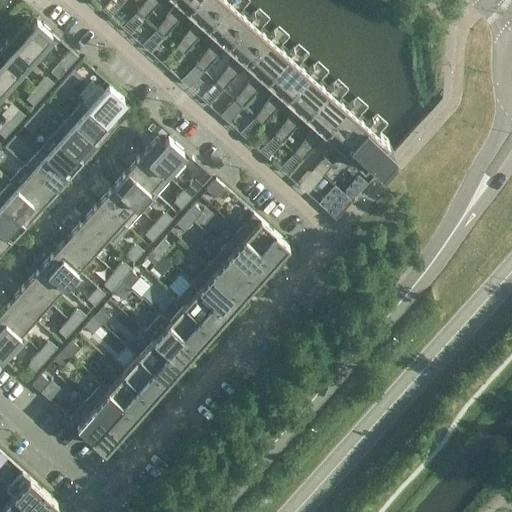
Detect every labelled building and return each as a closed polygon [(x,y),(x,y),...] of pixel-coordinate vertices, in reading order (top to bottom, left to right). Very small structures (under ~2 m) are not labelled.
[(143,0),(137,9),(145,16),(159,0),(143,0)] [(175,0),(176,0),(157,27),(164,34),(186,9),(194,0),(175,0)] [(194,0),(186,9),(196,18),(176,45),(184,51),(206,27),(229,0),(194,0)] [(231,0),(229,0),(206,27),(215,35),(196,62),(203,69),(226,45),(250,17),(242,10),(241,12),(230,2),(231,0)] [(25,17),(10,33),(32,53),(39,59),(59,37),(43,23),(42,23),(37,18),(32,23),(25,17)] [(250,17),(226,45),(235,53),(216,80),(223,87),(245,62),(270,35),(262,28),(260,29),(250,20),(251,18),(250,17)] [(32,53),(10,33),(0,44),(0,53),(18,69),(32,53)] [(270,35),(245,62),(255,71),(235,97),(243,104),(265,80),(289,52),(281,45),(280,47),(269,37),(271,35),(270,35)] [(60,58),(68,65),(78,54),(70,47),(60,58)] [(289,52),(265,80),(274,88),(255,115),(262,122),(285,97),(309,70),(301,63),(300,65),(289,55),(290,53),(289,52)] [(18,69),(0,53),(0,82),(4,85),(18,69)] [(79,76),(72,69),(62,80),(70,87),(79,76)] [(309,70),(285,97),(294,106),(275,133),(282,139),(304,115),(329,88),(321,80),(319,82),(309,73),(310,71),(309,70)] [(43,92),(51,83),(44,77),(36,85),(43,92)] [(62,96),(70,87),(62,80),(54,89),(62,96)] [(98,82),(83,99),(112,124),(127,108),(119,101),(124,96),(118,91),(119,90),(109,82),(104,88),(98,82)] [(35,101),(43,92),(36,85),(28,94),(35,101)] [(329,88),(304,115),(314,123),(294,150),(302,157),(324,133),(348,105),(340,98),(339,100),(328,90),(330,88),(329,88)] [(112,124),(83,99),(69,115),(97,140),(112,124)] [(49,110),(41,103),(34,112),(41,119),(49,110)] [(348,105),(324,133),(343,150),(368,123),(360,116),(358,117),(348,108),(349,106),(348,105)] [(15,124),(22,115),(15,109),(7,117),(15,124)] [(33,128),(41,119),(34,112),(26,121),(33,128)] [(97,140),(69,115),(54,131),(60,136),(83,156),(97,140)] [(15,124),(7,117),(0,125),(0,127),(7,133),(15,124)] [(368,123),(343,150),(364,168),(372,160),(376,164),(391,147),(387,143),(388,141),(380,133),(378,135),(368,126),(369,123),(368,123)] [(156,135),(141,152),(164,172),(168,167),(175,174),(185,163),(178,156),(184,149),(175,141),(174,141),(168,136),(164,141),(156,135)] [(20,142),(13,136),(5,145),(12,151),(20,142)] [(41,146),(40,147),(69,173),(83,156),(60,136),(46,152),(41,146)] [(69,173),(40,147),(26,163),(54,189),(69,173)] [(164,172),(141,152),(127,168),(155,193),(170,177),(164,172)] [(54,189),(26,163),(25,164),(31,169),(18,184),(12,179),(11,179),(40,205),(54,189)] [(155,193),(127,168),(113,184),(141,209),(155,193)] [(206,187),(214,195),(223,185),(215,177),(206,187)] [(191,195),(200,184),(193,178),(183,189),(191,195)] [(40,205),(11,179),(0,191),(0,198),(25,221),(40,205)] [(141,209),(113,184),(98,200),(127,225),(141,209)] [(191,195),(183,189),(176,197),(183,204),(191,195)] [(336,217),(352,199),(343,191),(326,209),(336,217)] [(25,221),(0,198),(0,227),(11,237),(25,221)] [(127,225),(98,200),(84,215),(112,241),(127,225)] [(193,218),(201,209),(193,202),(185,211),(193,218)] [(184,228),(193,218),(185,211),(176,221),(184,228)] [(253,211),(238,228),(272,258),(275,254),(276,255),(288,242),(253,211)] [(162,228),(170,219),(163,212),(154,221),(162,228)] [(112,241),(84,215),(70,231),(92,252),(106,236),(112,242),(112,241)] [(162,228),(154,221),(147,229),(154,236),(162,228)] [(0,249),(11,237),(0,227),(0,249)] [(272,258),(238,228),(222,245),(257,275),(260,271),(261,273),(273,259),(272,258)] [(92,252),(70,231),(55,247),(78,268),(92,252)] [(163,252),(171,243),(163,236),(155,245),(163,252)] [(126,253),(133,259),(141,251),(134,244),(126,253)] [(154,262),(163,252),(155,245),(146,255),(154,262)] [(207,262),(214,268),(241,292),(245,288),(246,289),(258,276),(257,275),(222,245),(207,262)] [(78,268),(55,247),(41,263),(64,284),(78,268)] [(129,269),(127,267),(121,262),(114,271),(121,278),(123,276),(129,269)] [(214,268),(207,262),(192,279),(199,285),(226,309),(229,305),(231,306),(242,293),(241,292),(214,268)] [(64,284),(41,263),(27,279),(49,300),(64,284)] [(131,283),(138,275),(130,268),(129,269),(123,276),(131,283)] [(113,287),(121,278),(114,271),(106,280),(113,287)] [(121,294),(131,283),(123,276),(121,278),(113,287),(121,294)] [(49,300),(27,279),(12,295),(35,316),(49,300)] [(192,279),(177,296),(211,326),(214,322),(215,323),(227,310),(226,309),(199,285),(192,279)] [(89,294),(96,301),(104,292),(97,285),(89,294)] [(35,316),(12,295),(0,308),(0,313),(21,332),(35,316)] [(211,326),(177,296),(176,297),(183,303),(170,318),(197,342),(199,339),(200,340),(212,327),(211,326)] [(110,312),(102,304),(95,312),(103,319),(110,312)] [(76,308),(68,317),(76,323),(84,315),(76,308)] [(93,331),(103,319),(95,312),(85,323),(93,331)] [(21,332),(0,313),(0,354),(5,349),(11,354),(26,337),(21,332)] [(68,333),(76,323),(68,317),(60,326),(68,333)] [(170,318),(155,335),(181,359),(184,357),(185,358),(197,344),(196,343),(197,342),(170,318)] [(155,335),(139,352),(166,376),(168,374),(169,375),(182,361),(180,360),(181,359),(155,335)] [(79,346),(71,338),(64,346),(72,353),(79,346)] [(47,355),(55,347),(47,341),(40,349),(47,355)] [(62,365),(72,353),(64,346),(54,357),(62,365)] [(37,367),(47,355),(40,349),(30,360),(37,367)] [(139,352),(124,369),(151,393),(153,390),(154,392),(166,378),(165,377),(166,376),(139,352)] [(124,369),(109,386),(136,410),(138,407),(139,409),(151,395),(150,394),(151,393),(124,369)] [(40,389),(49,379),(41,372),(32,382),(40,389)] [(136,410),(109,386),(103,381),(88,398),(121,427),(123,424),(124,426),(136,412),(135,411),(136,410)] [(121,427),(88,398),(71,417),(104,447),(106,446),(104,445),(107,441),(109,443),(121,429),(120,428),(121,427)] [(7,487),(13,493),(34,511),(46,511),(57,500),(23,469),(7,487)] [(0,511),(1,511),(34,511),(13,493),(0,507),(0,511)]
